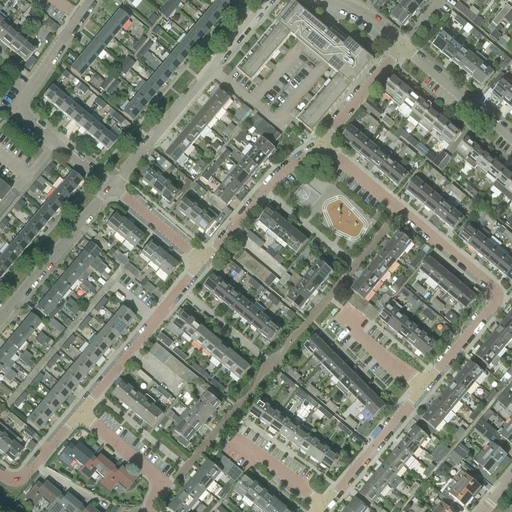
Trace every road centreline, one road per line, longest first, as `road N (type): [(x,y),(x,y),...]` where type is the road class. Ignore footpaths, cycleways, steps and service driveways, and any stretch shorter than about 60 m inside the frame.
road 1 (residential): [(422,387),(498,295),(320,143)]
road 2 (residential): [(109,185),(16,109),(90,0)]
road 3 (residential): [(109,185),(271,0)]
road 4 (residential): [(78,412),(200,262)]
road 5 (residential): [(0,322),(109,185)]
road 6 (residential): [(200,262),(282,172),(320,143)]
road 7 (residential): [(326,506),(422,387)]
road 8 (residential): [(150,511),(165,484),(78,412)]
road 9 (residential): [(511,138),(402,46)]
road 10 (residential): [(320,143),(402,46)]
